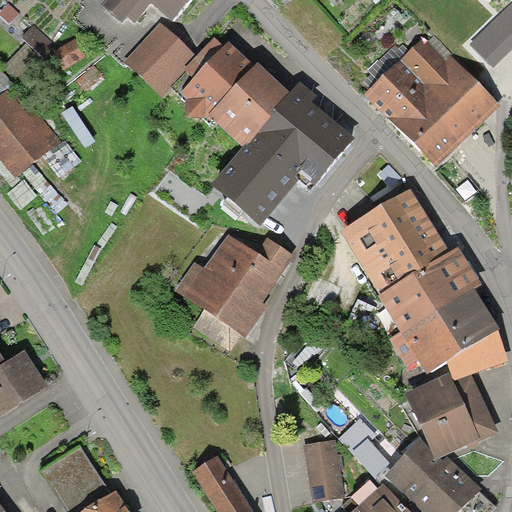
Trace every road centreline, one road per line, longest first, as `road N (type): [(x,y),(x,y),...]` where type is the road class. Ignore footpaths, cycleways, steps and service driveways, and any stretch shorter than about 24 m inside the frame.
road 1 (residential): [(381,131),(318,213),(263,344),(261,388),(281,511)]
road 2 (tertiary): [(0,239),(179,511)]
road 3 (residential): [(511,312),(502,270),(381,131)]
road 4 (residential): [(381,131),(250,0)]
